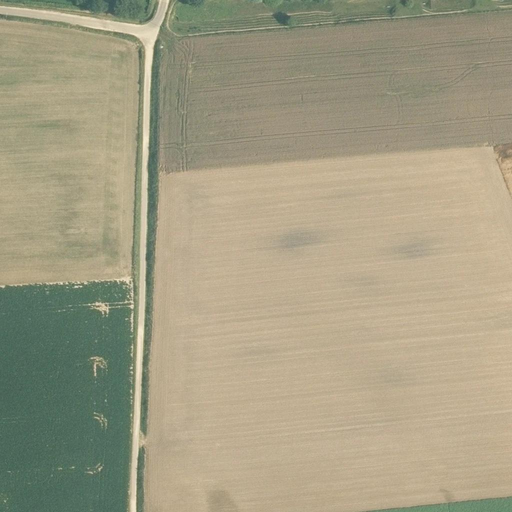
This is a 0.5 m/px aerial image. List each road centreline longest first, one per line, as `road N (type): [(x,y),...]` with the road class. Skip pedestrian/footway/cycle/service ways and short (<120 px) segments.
road 1 (unclassified): [(133,511),(154,31)]
road 2 (unclassified): [(0,12),(154,31)]
